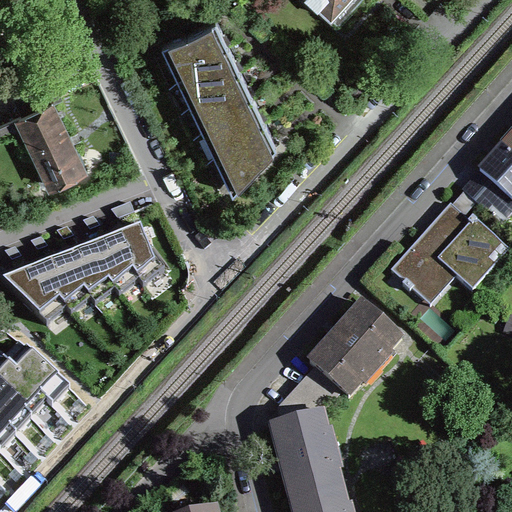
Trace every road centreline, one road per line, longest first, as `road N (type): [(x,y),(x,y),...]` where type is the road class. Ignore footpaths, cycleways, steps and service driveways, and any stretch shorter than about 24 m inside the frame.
road 1 (residential): [(73,0),(211,288),(480,0)]
road 2 (residential): [(261,511),(240,422),(243,397),(511,95)]
